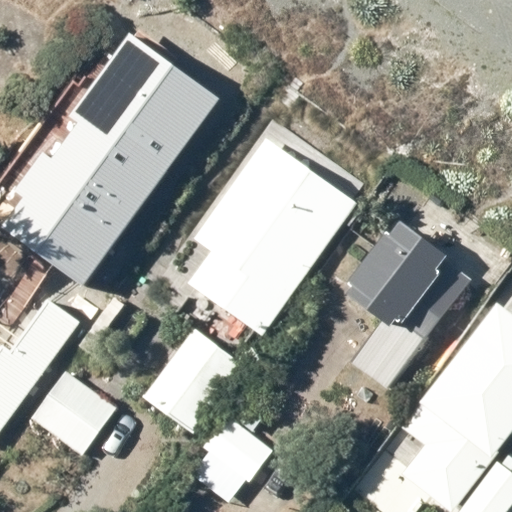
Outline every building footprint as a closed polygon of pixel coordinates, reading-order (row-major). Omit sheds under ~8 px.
[(234,98),(147,35),(59,154),(146,217),(234,98)] [(356,206),(286,158),(262,193),(241,179),(218,213),(239,228),(223,251),(292,299),(356,206)] [(483,277),(401,220),(343,302),(379,328),(353,365),(398,397),(483,277)] [(115,264),(65,227),(34,268),(85,305),(115,264)] [(511,431),(511,309),(505,304),(396,436),(417,453),(412,482),(447,511),(511,431)] [(250,368),(200,335),(152,407),(202,441),(250,368)] [(121,407),(54,364),(14,425),(81,468),(121,407)] [(281,447),(237,420),(216,453),(260,481),(281,447)] [(511,511),(511,472),(504,466),(468,511),(511,511)]
